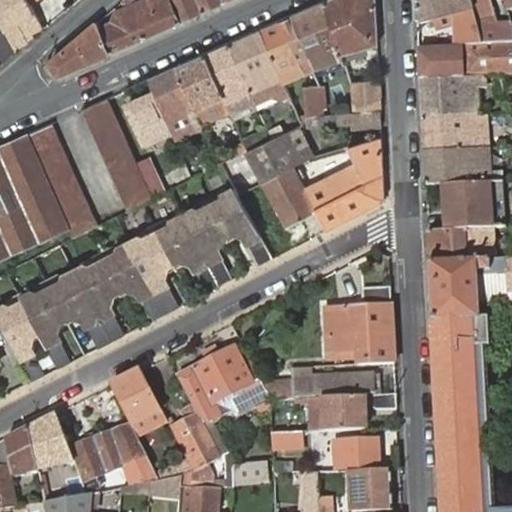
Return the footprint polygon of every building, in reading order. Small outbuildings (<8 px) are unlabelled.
[(30,32),(43,26),(29,0),(0,0),(0,19),(1,21),(15,48),(28,40),(26,34),(30,32)] [(97,22),(110,54),(144,39),(129,0),(123,0),(122,1),(125,9),(118,12),(113,18),(117,27),(107,31),(102,18),(97,22)] [(129,0),(144,39),(180,23),(169,0),(150,0),(149,3),(146,0),(138,4),(136,0),(129,0)] [(169,0),(180,23),(230,0),(169,0)] [(328,0),(325,2),(345,52),(377,47),(374,0),(328,0)] [(511,76),(511,42),(481,43),(476,24),(473,12),(471,6),(469,0),(416,0),(417,25),(418,28),(433,24),(435,33),(458,28),(464,54),(419,54),(419,58),(420,82),(482,78),(511,76)] [(469,0),(471,6),(479,5),(480,12),(491,9),(490,3),(488,0),(498,0),(499,1),(501,0),(469,0)] [(511,0),(502,0),(505,12),(511,9),(511,0)] [(325,2),(292,16),(316,69),(319,73),(348,61),(345,52),(325,2)] [(292,16),(262,30),(285,83),(316,69),(292,16)] [(0,59),(2,64),(17,52),(15,48),(1,21),(0,21),(0,59)] [(59,76),(110,54),(97,22),(49,62),(59,76)] [(511,36),(509,25),(476,24),(481,43),(511,42),(511,36)] [(262,30),(230,44),(252,91),(273,82),(277,86),(285,83),(262,30)] [(230,44),(207,54),(224,96),(227,104),(240,98),(246,110),(251,108),(254,111),(260,108),(252,91),(230,44)] [(207,54),(179,66),(199,113),(204,111),(202,106),(224,96),(207,54)] [(149,80),(156,97),(166,121),(188,113),(196,130),(205,126),(199,113),(179,66),(149,80)] [(482,78),(420,82),(422,121),(474,117),(473,87),(483,87),(482,78)] [(354,103),(380,102),(379,80),(353,81),(354,103)] [(307,85),(308,115),(323,114),(321,84),(307,85)] [(166,121),(156,97),(129,109),(141,137),(168,125),(166,121)] [(240,98),(227,104),(232,115),(246,110),(240,98)] [(143,176),(108,99),(84,109),(129,212),(142,205),(153,199),(151,195),(143,176)] [(381,112),(356,113),(356,126),(382,124),(381,112)] [(308,115),(309,123),(309,127),(339,125),(339,113),(323,114),(308,115)] [(474,117),(422,121),(423,153),(484,150),(483,116),(474,117)] [(73,240),(104,225),(58,121),(27,134),(68,228),(73,240)] [(168,125),(141,137),(145,147),(173,136),(168,125)] [(244,140),(249,152),(275,139),(269,128),(244,140)] [(275,139),(249,152),(265,182),(289,170),(308,160),(312,158),(308,152),(301,154),(289,132),(275,139)] [(27,134),(0,146),(0,257),(68,228),(27,134)] [(289,170),(265,182),(283,217),(288,226),(319,212),(329,232),(382,205),(386,200),(383,137),(350,147),(350,167),(318,184),(320,189),(303,198),(296,184),(301,181),(298,174),(293,176),(289,170)] [(484,150),(423,153),(425,187),(443,186),(502,182),(502,174),(485,175),(484,150)] [(153,171),(143,176),(151,195),(161,190),(153,171)] [(505,228),(502,182),(443,186),(447,231),(487,229),(505,228)] [(257,230),(233,186),(223,191),(220,199),(210,204),(227,237),(233,233),(242,236),(248,239),(250,244),(262,238),(257,230)] [(215,191),(205,195),(210,204),(220,199),(223,191),(215,191)] [(210,204),(205,195),(194,201),(191,208),(197,210),(210,204)] [(191,208),(181,213),(208,265),(220,258),(218,254),(219,249),(222,239),(227,237),(210,204),(197,210),(191,208)] [(180,261),(186,264),(190,267),(193,273),(196,272),(208,265),(181,213),(168,219),(166,226),(157,232),(173,264),(174,266),(180,261)] [(156,230),(157,232),(166,226),(168,219),(163,218),(152,223),(154,226),(156,230)] [(146,238),(157,232),(156,230),(154,226),(152,223),(144,228),(139,238),(146,238)] [(427,232),(429,263),(477,261),(476,238),(488,238),(487,229),(447,231),(427,232)] [(166,279),(167,276),(170,268),(174,266),(173,264),(157,232),(146,238),(139,238),(128,243),(154,294),(168,287),(166,279)] [(227,237),(230,243),(242,236),(233,233),(227,237)] [(219,249),(230,243),(227,237),(222,239),(219,249)] [(262,266),(274,261),(262,238),(250,244),(262,266)] [(476,238),(477,261),(489,260),(488,238),(476,238)] [(154,294),(128,243),(117,249),(114,254),(103,260),(120,293),(125,291),(133,294),(141,297),(142,300),(154,294)] [(114,254),(117,249),(108,246),(98,251),(103,260),(114,254)] [(90,267),(103,260),(98,251),(90,255),(85,265),(90,267)] [(220,258),(208,265),(220,288),(233,282),(220,258)] [(480,511),(479,486),(471,320),(479,320),(478,303),(477,272),(509,270),(510,291),(511,291),(511,259),(489,260),(477,261),(429,263),(440,511),(480,511)] [(111,307),(112,304),(115,296),(120,293),(103,260),(90,267),(85,265),(74,270),(101,321),(115,314),(111,307)] [(176,270),(177,271),(186,264),(180,261),(174,266),(176,270)] [(60,278),(48,284),(67,321),(74,318),(84,321),(88,328),(101,321),(74,270),(72,265),(62,270),(60,278)] [(196,272),(206,295),(220,288),(208,265),(196,272)] [(167,276),(177,271),(176,270),(174,266),(170,268),(167,276)] [(511,291),(510,291),(509,270),(477,272),(478,303),(511,301),(511,291)] [(32,286),(19,294),(21,298),(41,336),(48,349),(61,343),(57,335),(61,324),(67,321),(48,284),(39,289),(32,286)] [(166,316),(181,308),(168,287),(154,294),(166,316)] [(394,364),(391,289),(361,290),(362,307),(326,309),(326,339),(336,339),(337,356),(357,356),(357,366),(394,364)] [(112,304),(123,298),(120,293),(115,296),(112,304)] [(166,316),(154,294),(142,300),(154,322),(166,316)] [(0,303),(0,323),(20,364),(35,356),(31,346),(34,339),(41,336),(21,298),(13,303),(6,300),(0,303)] [(101,321),(112,343),(126,336),(115,314),(101,321)] [(489,319),(479,320),(481,351),(490,351),(489,319)] [(471,320),(479,486),(488,486),(481,351),(479,320),(471,320)] [(112,343),(101,321),(88,328),(99,351),(112,343)] [(336,339),(326,339),(326,356),(337,356),(336,339)] [(72,364),(61,343),(48,349),(59,371),(72,364)] [(176,378),(197,419),(202,425),(222,414),(216,404),(246,389),(258,415),(270,410),(270,402),(269,402),(261,386),(244,353),(238,357),(234,349),(176,378)] [(35,356),(20,364),(32,385),(46,377),(35,356)] [(290,385),(291,402),(363,398),(369,398),(374,398),(373,377),(311,379),(311,370),(289,371),(290,385)] [(140,374),(111,389),(130,429),(130,430),(161,415),(140,374)] [(269,402),(270,402),(291,402),(290,385),(261,386),(269,402)] [(396,411),(396,397),(381,398),(374,398),(369,398),(370,407),(376,411),(396,411)] [(363,398),(291,402),(292,408),(310,408),(311,434),(365,433),(363,398)] [(58,413),(31,430),(40,473),(79,465),(74,453),(58,413)] [(197,419),(169,432),(191,477),(198,473),(219,462),(197,419)] [(130,430),(130,429),(74,453),(79,465),(91,491),(100,488),(97,484),(126,472),(126,470),(145,462),(130,430)] [(31,430),(6,443),(14,479),(40,473),(31,430)] [(301,435),(271,435),(271,452),(301,450),(301,435)] [(332,442),(333,450),(341,449),(341,463),(333,463),(334,470),(377,469),(376,440),(332,442)] [(6,443),(0,446),(0,507),(15,505),(10,479),(14,479),(6,443)] [(341,449),(333,450),(333,463),(341,463),(341,449)] [(236,462),(235,484),(272,485),(272,463),(236,462)] [(126,491),(145,488),(138,470),(121,478),(126,491)] [(390,511),(390,471),(349,473),(349,511),(390,511)] [(198,473),(191,477),(181,482),(183,487),(183,491),(198,491),(198,473)] [(319,500),(317,474),(300,475),(301,502),(319,500)] [(180,483),(160,486),(159,499),(182,501),(183,491),(183,487),(181,482),(180,483)] [(160,486),(157,487),(153,487),(152,498),(159,499),(160,486)] [(152,498),(153,487),(145,488),(126,491),(123,492),(123,496),(152,498)] [(198,491),(183,491),(182,501),(181,511),(215,511),(217,492),(198,491)] [(51,503),(46,503),(47,511),(90,511),(93,496),(88,497),(51,503)] [(319,500),(318,511),(331,511),(330,500),(319,500)]
